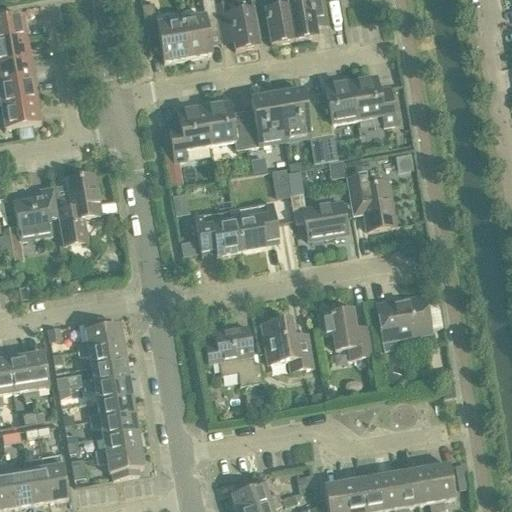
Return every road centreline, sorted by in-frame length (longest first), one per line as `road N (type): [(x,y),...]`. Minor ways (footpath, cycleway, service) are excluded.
road 1 (residential): [(109,95),(408,47)]
road 2 (residential): [(150,312),(444,261)]
road 3 (residential): [(177,454),(469,407)]
road 4 (residential): [(511,167),(484,0)]
road 5 (residential): [(148,301),(117,136)]
road 6 (residential): [(0,326),(148,301)]
road 7 (residential): [(177,454),(150,312)]
road 8 (residential): [(52,3),(77,143)]
